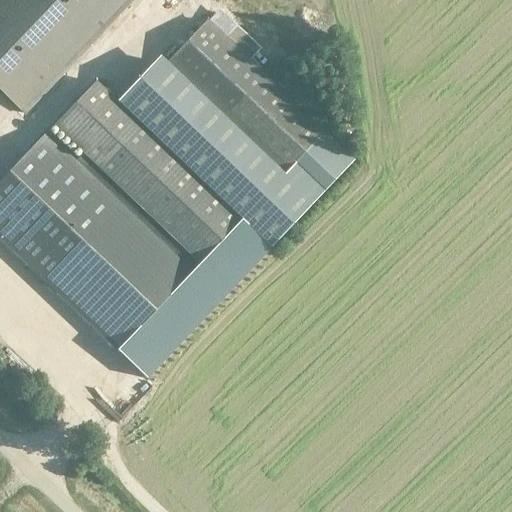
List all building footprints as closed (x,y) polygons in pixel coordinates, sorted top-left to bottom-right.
[(0,0),(0,92),(23,115),(132,0),(0,0)] [(201,17),(219,33),(227,24),(208,8),(201,17)] [(95,84),(54,127),(87,158),(79,167),(191,273),(199,265),(240,221),(255,236),(269,249),(352,162),(323,134),(206,23),(167,64),(161,58),(116,104),(95,84)] [(46,135),(0,183),(0,240),(116,351),(191,273),(79,167),(46,135)] [(191,273),(116,351),(130,364),(145,379),(269,249),(255,236),(240,221),(199,265),(191,273)]
